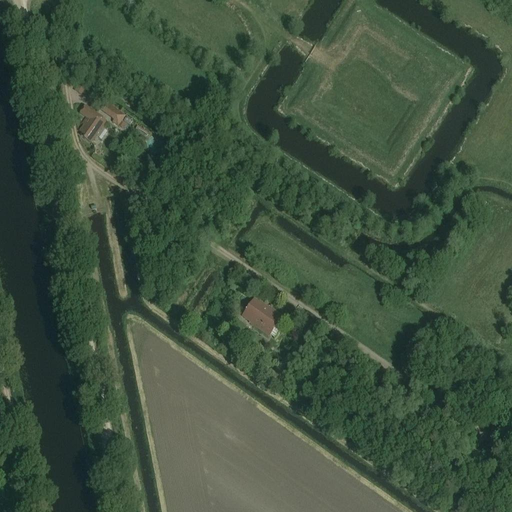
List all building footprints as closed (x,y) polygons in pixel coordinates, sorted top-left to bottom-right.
[(106,103),(100,112),(113,122),(112,123),(118,128),(126,117),(106,103)] [(84,126),(80,132),(83,134),(81,137),(91,144),(106,123),(102,121),(103,119),(85,107),(80,114),(87,118),(83,124),(84,126)] [(269,337),(282,317),(270,309),(269,309),(260,303),(260,304),(255,301),(243,317),(251,323),(251,324),(269,337)] [(254,363),(262,352),(249,342),(241,354),(254,363)] [(291,364),(284,359),(271,377),(278,382),(291,364)]
